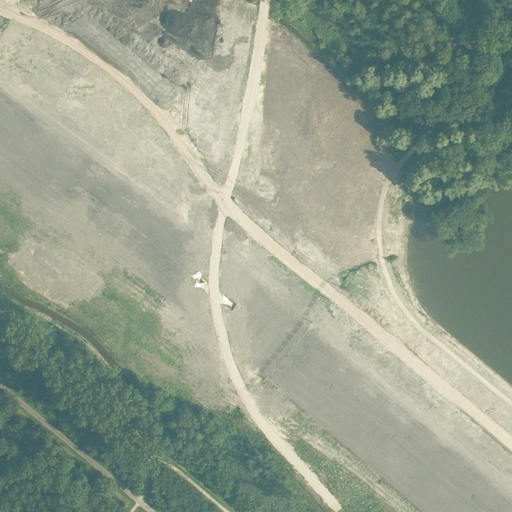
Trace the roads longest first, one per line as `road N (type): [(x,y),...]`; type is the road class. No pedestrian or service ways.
road 1 (motorway): [(510,511),(182,239),(0,105)]
road 2 (motorway): [(0,149),(160,268),(453,511)]
road 3 (unknown): [(0,329),(101,431),(159,458),(226,511)]
